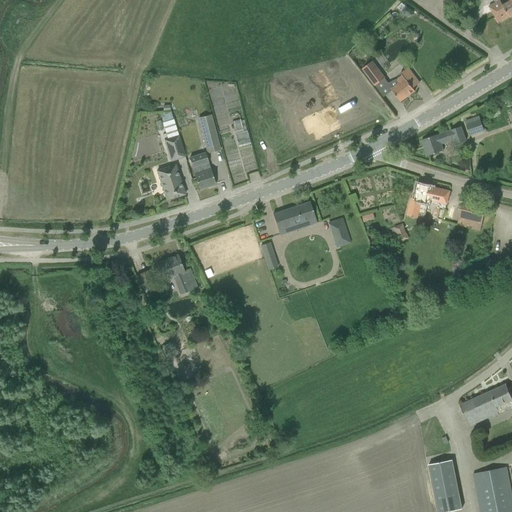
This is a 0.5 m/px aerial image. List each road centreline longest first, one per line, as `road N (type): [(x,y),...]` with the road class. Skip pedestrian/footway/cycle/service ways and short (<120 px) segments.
road 1 (tertiary): [(369,150),(143,233),(6,246)]
road 2 (tertiary): [(511,67),(369,150)]
road 3 (residential): [(369,150),(511,193)]
